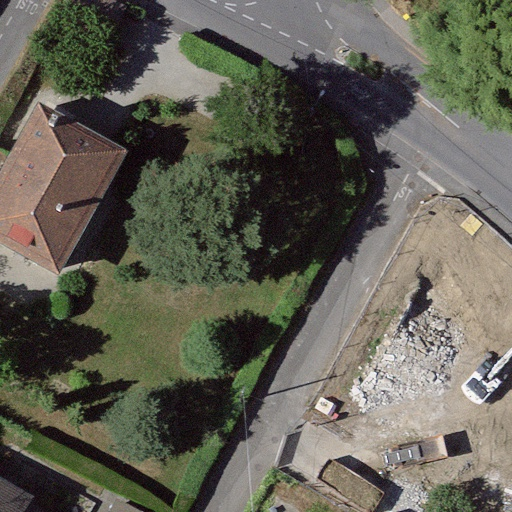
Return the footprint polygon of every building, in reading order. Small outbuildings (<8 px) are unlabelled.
[(125,10),(105,0),(64,0),(55,19),(107,45),(125,10)] [(0,248),(71,288),(141,163),(50,113),(0,202),(0,248)] [(428,253),(351,391),(428,434),(499,307),(455,283),(461,272),(428,253)] [(355,440),(324,497),(352,511),(405,511),(424,478),(355,440)] [(0,511),(23,511),(28,504),(0,487),(0,511)]
